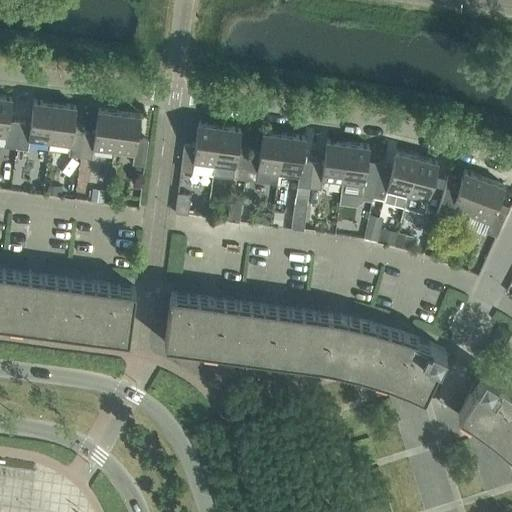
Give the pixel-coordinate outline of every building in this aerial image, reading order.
[(16,147),(20,121),(9,119),(12,95),(0,93),(0,135),(6,136),(5,145),(16,147)] [(50,142),(55,101),(34,99),(31,122),(20,121),(16,147),(28,148),(29,140),(50,142)] [(80,155),(84,129),(73,128),(76,104),(55,101),(50,142),(69,145),(68,154),(80,155)] [(114,151),(119,110),(98,107),(95,131),(84,129),(80,155),(92,157),(93,148),(114,151)] [(145,164),(148,138),(137,136),(141,113),(119,110),(114,151),(134,153),(133,162),(145,164)] [(214,164),(219,123),(198,121),(195,144),(184,143),(180,169),(193,170),(194,161),(214,164)] [(214,164),(212,175),(245,178),(245,177),(248,151),(237,150),(240,126),(219,123),(214,164)] [(278,173),(283,132),(262,129),(259,153),(248,151),(245,177),(256,179),(277,182),(278,173)] [(309,186),(312,160),(301,159),(304,135),(283,132),(278,173),(298,175),(297,184),(309,186)] [(342,182),(347,141),(326,138),(323,162),(312,160),(309,186),(321,188),(322,179),(342,182)] [(342,182),(341,191),(361,193),(373,195),(377,170),(365,167),(368,143),(347,141),(342,182)] [(377,170),(373,195),(385,198),(384,200),(404,205),(416,154),(396,149),(390,173),(377,170)] [(435,211),(443,187),(431,183),(437,159),(416,154),(404,205),(424,210),(425,208),(435,211)] [(443,187),(435,211),(435,212),(449,217),(449,216),(465,222),(466,222),(469,214),(483,175),(464,168),(460,177),(447,171),(443,187)] [(466,222),(465,225),(484,233),(485,231),(494,235),(506,211),(494,206),(503,184),(483,175),(469,214),(466,222)] [(0,318),(128,336),(135,285),(0,266),(0,318)] [(340,313),(171,290),(164,340),(322,362),(334,364),(358,370),(392,380),(409,387),(424,394),(446,348),(404,331),(372,320),(340,313)] [(511,386),(484,368),(458,412),(471,420),(511,452),(511,386)]
